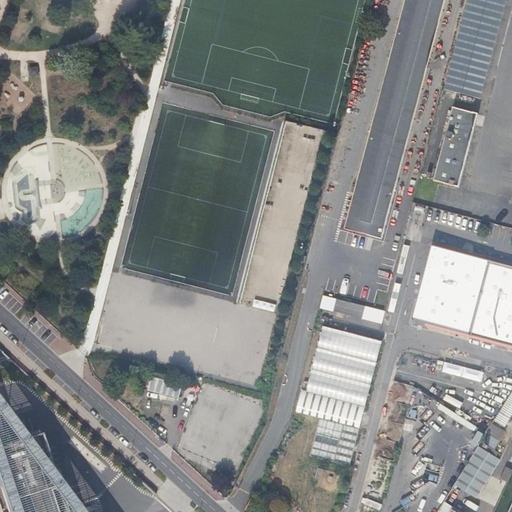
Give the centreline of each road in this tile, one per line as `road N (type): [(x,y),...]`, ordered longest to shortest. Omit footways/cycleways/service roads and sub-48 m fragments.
road 1 (unknown): [(455,0),(387,256),(374,267),(352,265)]
road 2 (residential): [(0,313),(216,511)]
road 3 (unknown): [(233,510),(277,429),(325,254)]
road 4 (unknown): [(325,254),(396,0)]
